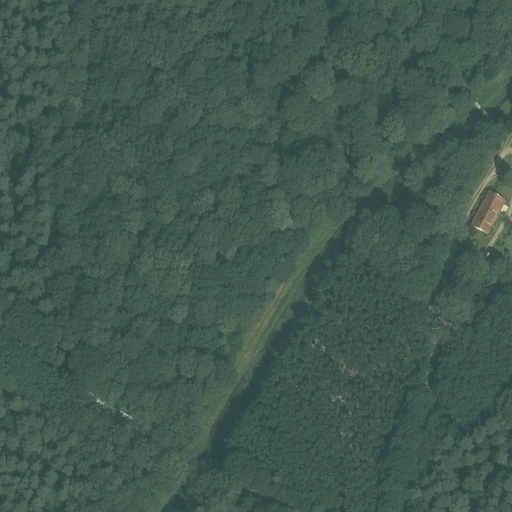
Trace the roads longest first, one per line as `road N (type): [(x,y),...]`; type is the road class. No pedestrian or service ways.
road 1 (track): [(406,511),(453,261),(474,200),(511,139)]
road 2 (track): [(85,0),(60,134),(51,383)]
road 3 (unclassified): [(193,460),(0,351)]
